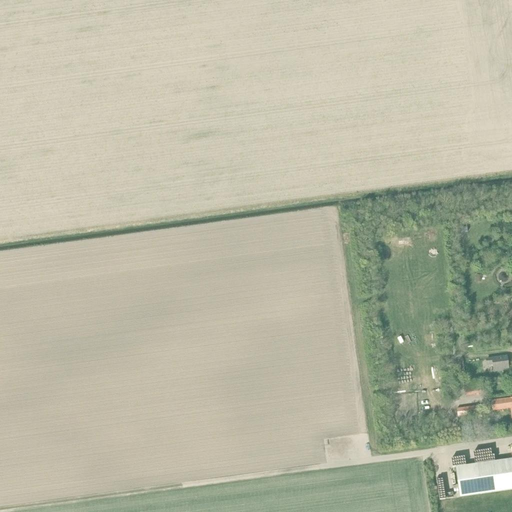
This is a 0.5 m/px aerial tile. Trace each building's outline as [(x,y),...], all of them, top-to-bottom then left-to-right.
[(507,356),(485,359),(486,366),(492,365),(492,371),(494,371),(494,372),(503,371),(503,370),(509,369),(507,356)] [(480,385),(463,388),(465,396),(481,393),(480,385)] [(510,409),(511,414),(511,420),(511,419),(511,397),(508,398),(491,401),(492,412),(510,409)] [(476,406),(457,409),(458,417),(477,414),(476,406)] [(511,458),(455,468),(459,498),(511,490),(511,458)]
